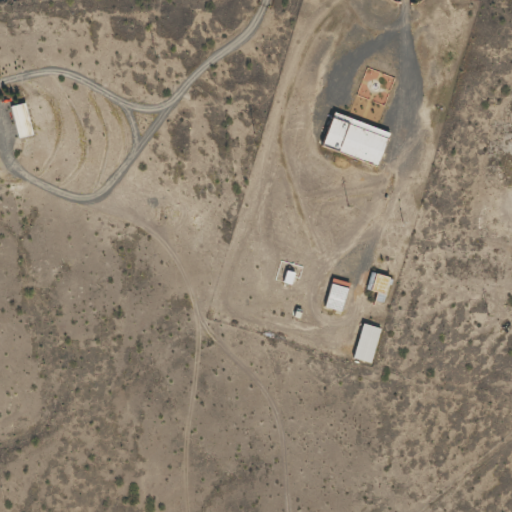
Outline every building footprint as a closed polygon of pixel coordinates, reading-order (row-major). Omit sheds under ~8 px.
[(392,76),(364,69),(357,98),(384,105),(392,76)] [(329,110),(317,143),(374,165),(386,132),(329,110)] [(385,297),(391,280),(372,273),(365,289),(385,297)] [(338,313),(348,284),(331,278),(321,307),(338,313)] [(380,329),(360,323),(350,359),(370,364),(380,329)]
